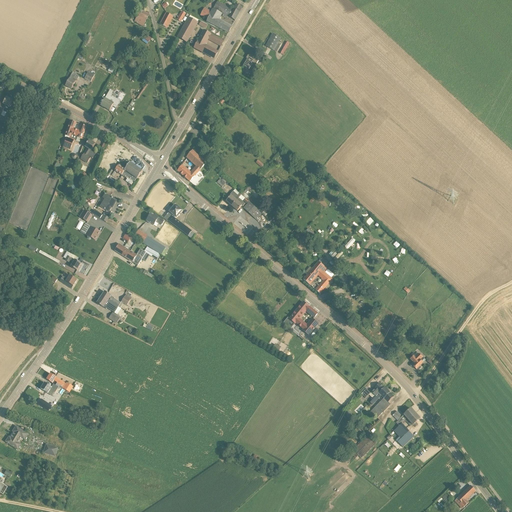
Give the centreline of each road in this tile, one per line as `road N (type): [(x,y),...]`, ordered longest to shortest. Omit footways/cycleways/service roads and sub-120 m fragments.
road 1 (tertiary): [(159,165),(413,395)]
road 2 (primary): [(159,165),(0,416)]
road 3 (tertiary): [(159,165),(0,73)]
road 4 (track): [(511,282),(481,301),(413,395)]
road 5 (tertiary): [(498,511),(413,395)]
road 6 (primary): [(256,0),(183,123)]
road 7 (unclassified): [(147,0),(175,118),(183,123)]
